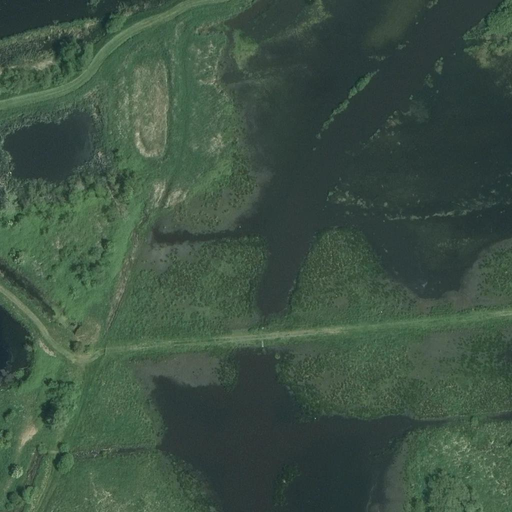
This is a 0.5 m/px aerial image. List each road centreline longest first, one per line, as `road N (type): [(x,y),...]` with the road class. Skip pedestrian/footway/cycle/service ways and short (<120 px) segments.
road 1 (track): [(218,0),(180,8),(114,42),(85,79),(64,90),(0,106)]
road 2 (track): [(33,511),(82,356)]
